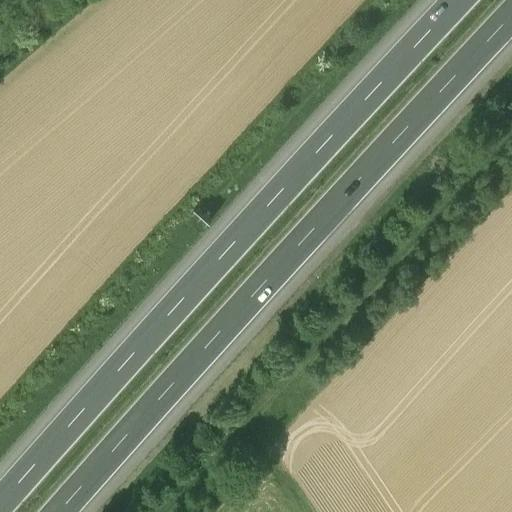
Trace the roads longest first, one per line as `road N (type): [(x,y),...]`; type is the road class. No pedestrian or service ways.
road 1 (motorway): [(450,0),(0,502)]
road 2 (motorway): [(65,511),(511,18)]
road 3 (track): [(162,511),(511,145)]
